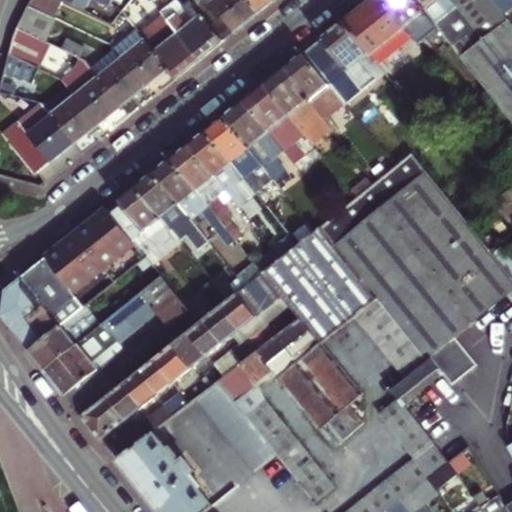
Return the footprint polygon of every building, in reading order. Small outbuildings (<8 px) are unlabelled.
[(61,0),(30,0),(29,4),(54,16),(61,0)] [(178,0),(165,10),(202,58),(213,49),(225,39),(193,0),(178,0)] [(241,27),(261,11),(252,0),(212,0),(212,1),(211,0),(193,0),(225,39),(241,27)] [(252,0),(261,11),(269,4),(274,0),(252,0)] [(346,19),(373,53),(408,26),(386,0),(370,0),(366,4),(346,19)] [(386,0),(408,26),(421,42),(440,28),(434,20),(418,0),(386,0)] [(418,0),(434,20),(440,14),(443,18),(459,6),(453,0),(418,0)] [(511,21),(495,0),(453,0),(459,6),(443,18),(440,14),(434,20),(440,28),(511,116),(511,21)] [(29,4),(19,25),(45,38),(56,17),(54,16),(29,4)] [(171,67),(178,77),(192,66),(202,58),(165,10),(163,7),(158,11),(162,15),(142,31),(147,38),(171,67)] [(305,52),(331,83),(348,104),(388,71),(373,53),(346,19),(326,35),(305,52)] [(14,41),(10,53),(36,64),(41,67),(53,42),(45,38),(19,25),(14,41)] [(115,46),(123,57),(146,86),(159,76),(171,67),(147,38),(142,31),(139,27),(115,46)] [(67,37),(62,47),(81,56),(86,47),(67,37)] [(77,65),(81,56),(62,47),(58,55),(77,65)] [(296,82),(309,99),(311,98),(331,83),(305,52),(297,59),(288,65),(300,79),(296,82)] [(17,73),(31,78),(36,64),(10,53),(0,83),(0,89),(13,93),(36,98),(39,88),(15,79),(17,73)] [(146,86),(123,57),(100,75),(123,104),(135,95),(146,86)] [(100,75),(91,64),(68,82),(77,93),(100,75)] [(325,114),(320,109),(311,98),(309,99),(296,82),(300,79),(288,65),(279,73),(267,82),(293,114),(301,125),(315,113),(320,120),(318,121),(326,131),(333,126),(325,114)] [(100,75),(77,93),(100,123),(112,113),(123,104),(100,75)] [(284,122),(293,114),(267,82),(258,90),(247,98),(273,131),(298,162),(309,153),(297,138),(291,143),(287,138),(293,133),(284,122)] [(100,123),(77,93),(53,111),(76,141),(88,132),(100,123)] [(264,137),(273,131),(247,98),(238,105),(227,114),(261,158),(278,179),(289,170),(277,153),(271,158),(267,154),(273,149),(264,137)] [(76,141),(53,111),(27,131),(49,161),(63,151),(76,141)] [(261,158),(227,114),(219,121),(209,129),(233,160),(243,172),(260,192),(270,185),(253,165),(261,158)] [(216,174),(233,160),(209,129),(202,135),(192,143),(216,174)] [(416,152),(407,140),(389,154),(398,166),(416,152)] [(216,174),(192,143),(183,150),(174,157),(198,188),(207,199),(211,204),(228,190),(216,174)] [(511,271),(494,249),(444,187),(416,152),(398,166),(378,181),(359,196),(345,208),(338,213),(322,226),(429,359),(408,375),(394,386),(402,397),(443,364),(456,380),(483,358),(462,332),(511,292),(511,271)] [(198,188),(174,157),(165,164),(156,171),(181,202),(198,188)] [(181,202),(156,171),(147,178),(138,185),(173,228),(185,218),(189,223),(194,219),(181,202)] [(239,181),(253,198),(260,192),(243,172),(238,176),(241,179),(239,181)] [(138,185),(126,195),(112,206),(137,238),(147,231),(156,242),(167,232),(171,237),(177,233),(173,228),(138,185)] [(511,188),(497,200),(511,218),(511,188)] [(202,203),(205,208),(211,204),(207,199),(202,203)] [(218,213),(239,239),(251,229),(230,203),(218,213)] [(33,350),(64,325),(95,300),(151,256),(137,238),(112,206),(95,220),(64,245),(5,291),(4,314),(9,320),(22,337),(33,350)] [(229,374),(224,377),(281,451),(285,456),(309,486),(320,499),(338,485),(327,471),(267,395),(265,379),(277,369),(323,427),(336,443),(345,437),(365,420),(353,403),(368,391),(325,341),(359,313),(408,375),(429,359),(322,226),(318,229),(300,243),(282,258),(266,270),(304,316),(278,336),(261,349),(246,360),(229,374)] [(248,285),(241,291),(261,315),(286,295),(266,270),(265,271),(248,285)] [(193,310),(190,306),(166,276),(151,288),(163,302),(158,306),(161,309),(174,325),(193,310)] [(230,299),(218,284),(190,306),(193,310),(203,322),(209,316),(225,304),(230,299)] [(163,302),(151,288),(110,320),(108,322),(122,340),(161,309),(158,306),(163,302)] [(252,322),(261,315),(241,291),(230,299),(225,304),(244,328),(252,322)] [(286,295),(261,315),(268,325),(294,304),(286,295)] [(244,328),(225,304),(209,316),(230,340),(236,335),(244,328)] [(193,310),(174,325),(184,337),(193,330),(203,322),(193,310)] [(220,348),(230,340),(209,316),(203,322),(193,330),(212,354),(220,348)] [(122,340),(108,322),(80,344),(49,369),(60,384),(69,394),(102,367),(97,361),(122,340)] [(64,325),(33,350),(42,361),(49,369),(80,344),(64,325)] [(252,338),(261,349),(278,336),(268,325),(252,338)] [(204,360),(212,354),(193,330),(184,337),(177,343),(196,367),(204,360)] [(236,348),(246,360),(261,349),(252,338),(251,337),(236,348)] [(187,374),(196,367),(177,343),(159,357),(179,381),(187,374)] [(236,348),(219,362),(229,374),(246,360),(236,348)] [(171,387),(179,381),(159,357),(144,369),(164,393),(171,387)] [(102,367),(69,394),(86,416),(119,389),(102,367)] [(164,393),(144,369),(129,382),(148,405),(157,399),(164,393)] [(203,394),(260,468),(281,451),(224,377),(212,387),(203,394)] [(128,421),(148,405),(129,382),(86,416),(96,428),(105,439),(117,430),(120,434),(131,425),(128,421)] [(186,390),(173,400),(181,410),(195,400),(186,390)] [(388,511),(405,499),(434,476),(451,462),(402,397),(384,411),(420,455),(347,511),(388,511)] [(169,403),(156,414),(164,424),(178,413),(169,403)] [(123,441),(131,452),(157,430),(164,424),(156,414),(123,441)] [(157,505),(163,511),(207,511),(216,505),(201,486),(190,473),(193,470),(196,468),(186,455),(184,457),(180,459),(169,446),(157,430),(131,452),(121,459),(157,505)] [(173,443),(169,446),(180,459),(184,457),(173,443)] [(457,457),(451,462),(455,467),(461,462),(457,457)] [(450,471),(455,467),(451,462),(434,476),(441,487),(455,478),(450,471)] [(193,470),(190,473),(201,486),(205,483),(193,470)] [(434,476),(405,499),(412,511),(433,511),(428,503),(444,491),(441,487),(434,476)] [(412,511),(405,499),(388,511),(412,511)] [(496,510),(497,511),(511,511),(511,507),(510,504),(509,502),(496,510)]
